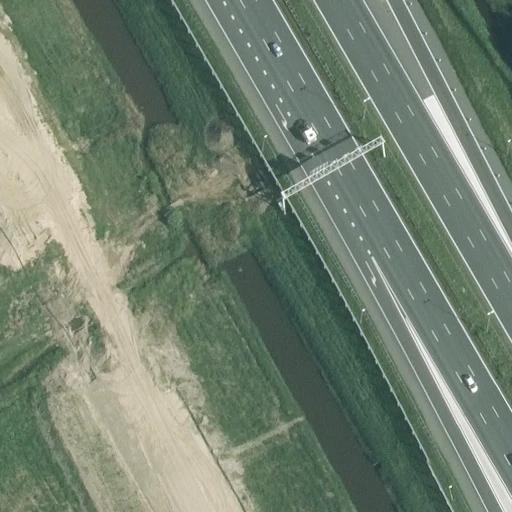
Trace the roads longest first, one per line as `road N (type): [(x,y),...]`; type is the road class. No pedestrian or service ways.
road 1 (unclassified): [(195,511),(0,156)]
road 2 (motorway): [(511,299),(338,0)]
road 3 (motorway): [(511,268),(447,99),(398,0)]
road 4 (motorway): [(390,246),(494,511)]
road 5 (motorway): [(248,0),(390,246)]
road 6 (motorway): [(390,246),(511,459)]
